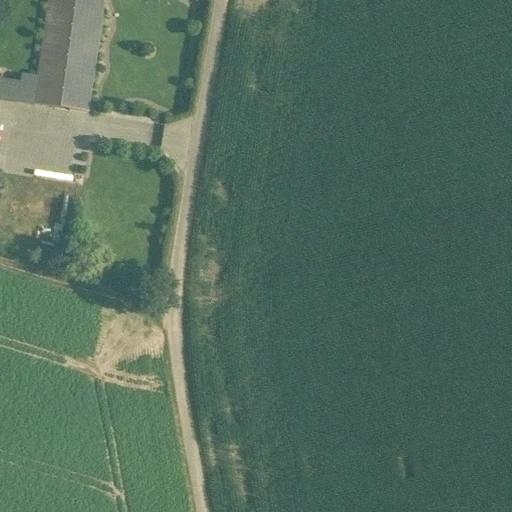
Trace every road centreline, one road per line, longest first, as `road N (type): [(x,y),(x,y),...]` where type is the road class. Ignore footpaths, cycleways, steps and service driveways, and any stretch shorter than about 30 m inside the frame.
road 1 (track): [(211,511),(181,308),(0,255)]
road 2 (unclassified): [(181,308),(223,0)]
